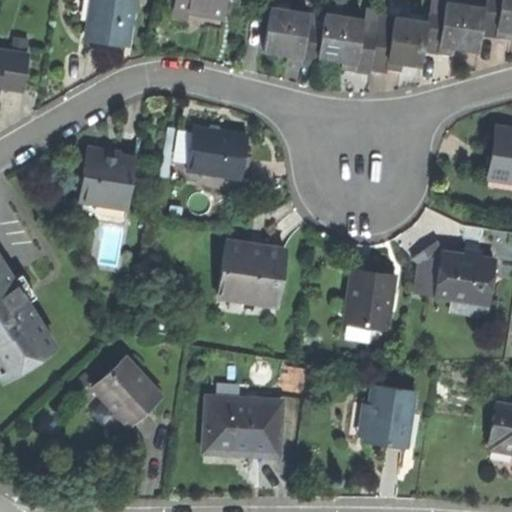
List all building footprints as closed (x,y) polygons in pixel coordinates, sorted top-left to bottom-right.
[(103,45),(125,48),(131,2),(118,0),(89,0),(84,42),(103,45)] [(199,16),(219,19),(221,0),(171,0),(169,11),(185,14),(199,16)] [(483,0),(482,10),(498,13),(499,0),(483,0)] [(511,0),(499,0),(498,13),(495,33),(508,35),(511,35),(511,0)] [(429,2),(426,19),(441,22),(443,8),(443,4),(429,2)] [(478,40),(482,14),(443,8),(441,22),(440,29),(437,48),(450,50),(476,54),(478,40)] [(482,10),(482,14),(478,40),(493,43),(494,39),(495,33),(498,13),(482,10)] [(182,33),(185,14),(169,11),(166,31),(182,33)] [(305,22),(266,16),(260,57),(285,61),(299,63),(302,41),(303,34),(305,22)] [(426,19),(425,26),(440,29),(441,22),(426,19)] [(318,36),(317,43),(314,63),(341,67),(353,69),(357,47),(358,40),(360,27),(320,21),(318,36)] [(375,22),(373,37),(388,39),(391,24),(375,22)] [(425,29),(391,24),(388,39),(387,49),(385,66),(399,68),(418,71),(421,56),(425,29)] [(425,26),(425,29),(421,56),(435,59),(436,55),(437,48),(440,29),(425,26)] [(507,41),(508,35),(495,33),(494,39),(500,40),(507,41)] [(318,36),(303,34),(302,41),(317,43),(318,36)] [(373,37),(372,42),(372,46),(387,49),(388,39),(373,37)] [(372,42),(358,40),(357,47),(371,49),(372,46),(372,42)] [(317,43),(302,41),(299,63),(297,71),(313,73),(314,63),(317,43)] [(387,49),(372,46),(371,49),(367,75),(383,78),(383,73),(385,66),(387,49)] [(371,49),(357,47),(353,69),(352,77),(367,79),(367,75),(371,49)] [(449,57),(450,50),(437,48),(436,55),(443,56),(449,57)] [(0,86),(16,89),(21,60),(0,56),(0,86)] [(289,69),(297,71),(299,63),(285,61),(284,69),(289,69)] [(398,75),(399,68),(385,66),(383,73),(391,74),(398,75)] [(344,76),(352,77),(353,69),(341,67),(339,75),(344,76)] [(183,172),(239,181),(245,137),(221,133),(189,129),(183,172)] [(511,136),(493,134),(486,178),(511,181),(511,136)] [(74,206),(123,213),(130,164),(112,161),(99,159),(100,155),(82,153),(74,206)] [(511,193),(511,181),(486,178),(485,189),(511,193)] [(216,298),(278,308),(286,255),(261,251),(224,245),(216,298)] [(411,298),(435,300),(440,255),(434,245),(422,253),(409,261),(414,270),(411,298)] [(440,255),(435,300),(451,302),(485,306),(488,307),(493,262),(440,255)] [(0,382),(49,353),(0,269),(0,382)] [(343,325),(387,332),(395,280),(372,276),(351,273),(343,325)] [(484,320),(485,306),(451,302),(450,316),(484,320)] [(108,408),(125,427),(158,398),(124,360),(91,389),(108,408)] [(281,398),(303,402),(308,370),(285,366),(281,398)] [(369,444),(404,450),(413,393),(345,382),(342,400),(337,432),(336,439),(369,444)] [(280,404),(204,399),(201,454),(238,457),(277,459),(280,404)] [(328,431),(337,432),(342,400),(334,399),(328,431)] [(511,409),(495,407),(488,452),(511,455),(511,409)]
